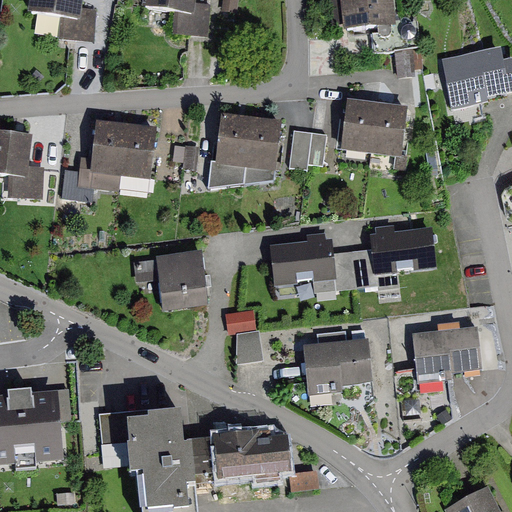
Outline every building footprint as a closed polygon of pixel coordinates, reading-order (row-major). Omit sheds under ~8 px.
[(88,0),(35,0),(33,18),(64,21),(62,42),(95,45),(99,10),(88,9),(88,0)] [(197,0),(143,0),(142,10),(175,15),(194,19),(196,6),(197,0)] [(344,35),(396,30),(393,0),(389,0),(341,5),(344,35)] [(173,38),(208,40),(211,7),(196,6),(194,19),(175,15),(173,38)] [(487,107),(486,101),(511,96),(511,64),(502,66),(500,53),(445,63),(454,113),(487,107)] [(419,108),(353,103),(350,153),(415,158),(419,108)] [(288,127),(224,120),(219,163),(284,170),(288,127)] [(162,134),(102,127),(97,173),(158,179),(162,134)] [(310,171),(316,133),(298,130),(292,169),(310,171)] [(39,138),(0,133),(0,175),(13,177),(11,198),(41,201),(45,169),(36,168),(39,138)] [(403,229),(379,230),(383,278),(442,273),(439,234),(404,236),(403,229)] [(311,245),(279,247),(282,286),(337,281),(333,235),(310,236),(311,245)] [(359,275),(378,271),(373,247),(354,251),(359,275)] [(207,256),(161,261),(167,311),(212,306),(207,256)] [(230,335),(238,335),(240,362),(263,361),(260,312),(229,314),(230,335)] [(478,331),(412,338),(418,387),(453,384),(452,378),(482,375),(478,331)] [(373,344),(311,349),(316,398),(348,395),(347,387),(377,384),(373,344)] [(65,398),(0,401),(0,468),(69,465),(65,398)] [(177,415),(134,419),(137,448),(125,449),(128,481),(140,480),(143,511),(199,511),(192,448),(181,450),(177,415)] [(275,437),(224,441),(227,485),(298,480),(295,445),(275,447),(275,437)] [(498,511),(489,492),(448,511),(498,511)]
